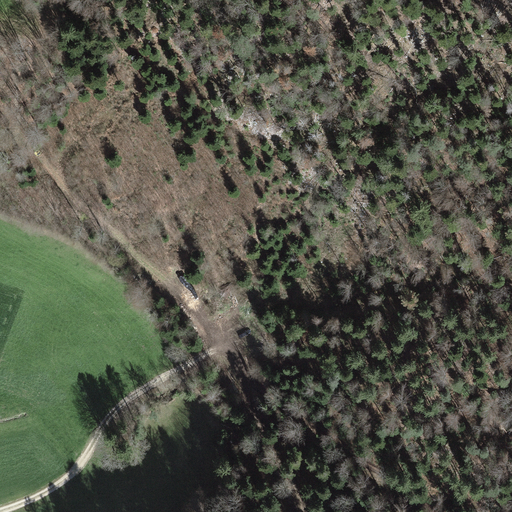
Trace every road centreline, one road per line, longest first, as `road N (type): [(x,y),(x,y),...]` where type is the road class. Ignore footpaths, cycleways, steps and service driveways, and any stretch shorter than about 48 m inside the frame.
road 1 (track): [(0,509),(72,474),(111,413),(209,352),(229,349),(251,386)]
road 2 (track): [(222,348),(108,221),(75,202),(28,135)]
road 3 (track): [(251,386),(432,511)]
road 4 (track): [(484,511),(478,452),(511,380)]
